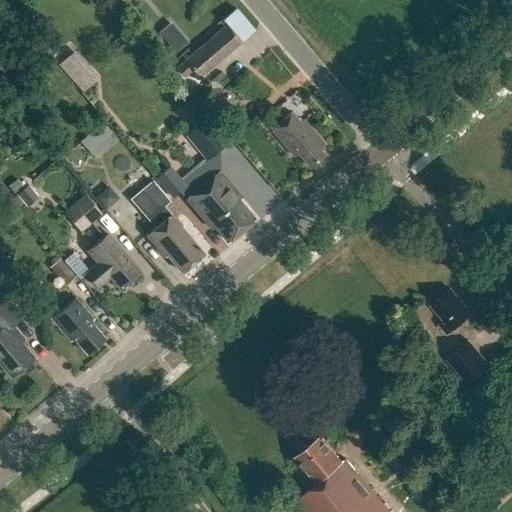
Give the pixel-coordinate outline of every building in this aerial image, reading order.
[(154,28),(167,49),(180,42),(168,20),(154,28)] [(176,67),(184,76),(193,68),(201,77),(239,43),(225,26),(176,67)] [(57,64),(81,91),(100,75),(76,48),(57,64)] [(209,89),(209,102),(220,101),(220,89),(209,89)] [(298,154),(310,168),(324,156),(320,151),(325,146),(303,121),(300,123),(292,114),(271,132),(294,158),(298,154)] [(182,135),(203,160),(225,142),(204,117),(182,135)] [(86,137),(99,156),(124,140),(111,120),(86,137)] [(215,227),(228,242),(241,231),(195,175),(185,184),(170,166),(156,178),(173,198),(180,192),(212,229),(215,227)] [(195,175),(241,231),(255,219),(238,200),(242,197),(219,170),(212,177),(204,167),(195,175)] [(166,254),(181,272),(204,253),(163,206),(169,201),(152,181),(144,171),(128,183),(136,194),(131,199),(155,227),(146,234),(164,256),(166,254)] [(38,199),(28,186),(15,196),(16,197),(12,200),(18,208),(22,205),(25,209),(38,199)] [(100,214),(84,195),(64,212),(80,231),(100,214)] [(110,276),(120,288),(139,272),(107,234),(88,250),(99,263),(86,273),(98,286),(110,276)] [(48,268),(64,286),(75,277),(59,258),(48,268)] [(450,289),(431,305),(444,320),(439,325),(447,334),(471,313),(450,289)] [(5,295),(0,298),(0,363),(10,376),(34,357),(15,335),(18,332),(11,324),(22,315),(5,295)] [(92,318),(75,298),(51,318),(70,340),(73,337),(86,353),(104,338),(89,321),(92,318)] [(490,366),(469,341),(445,361),(467,386),(490,366)] [(296,457),(317,482),(295,501),(304,511),(390,511),(346,458),(342,461),(321,436),(296,457)]
